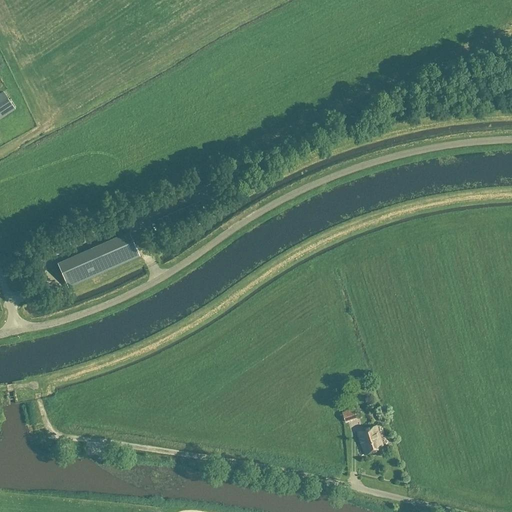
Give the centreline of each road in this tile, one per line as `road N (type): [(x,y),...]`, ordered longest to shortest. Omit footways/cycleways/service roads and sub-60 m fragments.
road 1 (unclassified): [(511,140),(438,147),(338,175),(249,219),(140,290),(15,331)]
road 2 (unclassified): [(450,511),(284,471),(59,438),(43,422),(34,387)]
